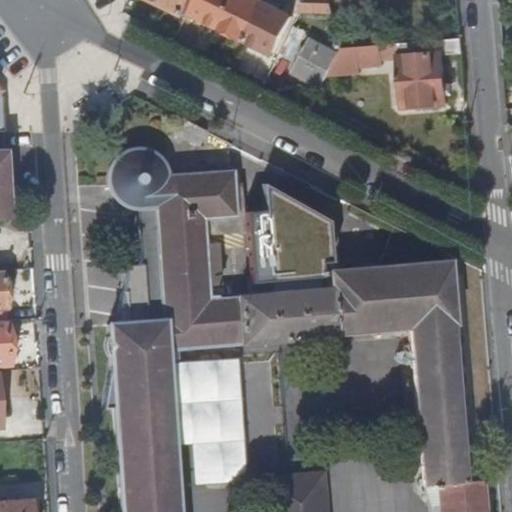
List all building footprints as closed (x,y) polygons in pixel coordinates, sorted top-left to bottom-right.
[(193,0),(147,0),(183,19),(193,0)] [(198,0),(190,16),(217,29),(232,0),(198,0)] [(244,43),(262,6),(251,0),(232,0),(217,29),(244,43)] [(334,0),(305,0),(298,14),(329,11),(334,0)] [(288,19),(262,6),(244,43),(269,55),(288,19)] [(340,49),(363,47),(363,36),(341,37),(340,49)] [(444,57),(463,55),(462,39),(363,47),(340,49),(337,55),(327,75),(359,72),(359,66),(382,65),(381,60),(399,59),(404,107),(448,104),(444,57)] [(327,75),(337,55),(309,42),(291,75),(320,90),(327,75)] [(201,142),(207,133),(179,119),(174,128),(201,142)] [(0,151),(0,222),(10,222),(6,152),(0,151)] [(420,490),(435,489),(436,511),(479,511),(477,481),(461,482),(447,326),(452,326),(446,264),(369,270),(369,267),(332,270),(332,275),(327,276),(328,291),(206,301),(201,237),(242,234),(240,200),(229,200),(227,174),(162,178),(157,167),(152,161),(145,157),(136,155),(129,155),(119,158),(113,164),(107,171),(105,178),(105,187),(107,195),(111,202),(116,206),(121,209),(128,212),(137,212),(143,308),(110,311),(110,326),(104,327),(108,372),(165,368),(176,367),(176,352),(239,347),(239,349),(277,346),(334,342),(334,338),(405,332),(420,490)] [(329,274),(327,200),(263,202),(263,211),(252,211),(254,265),(268,265),(268,276),(329,274)] [(108,372),(117,511),(174,511),(165,368),(108,372)]
